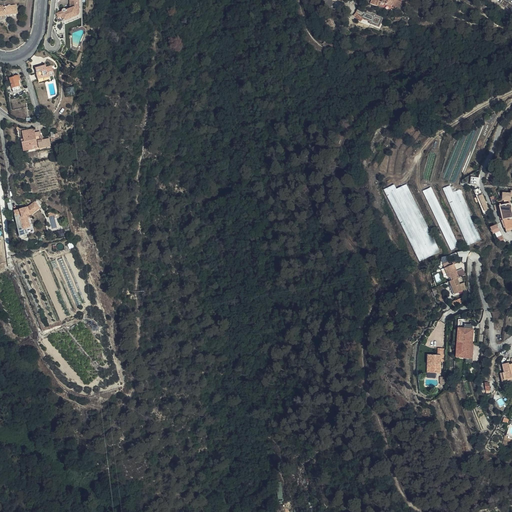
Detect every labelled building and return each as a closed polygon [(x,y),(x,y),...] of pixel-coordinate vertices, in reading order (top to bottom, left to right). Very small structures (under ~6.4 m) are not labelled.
[(77,0),(70,0),(70,1),(69,0),(69,8),(65,10),(65,9),(64,9),(63,9),(62,10),(62,11),(56,14),(58,18),(61,16),(63,20),(64,24),(71,21),(69,18),(77,15),(78,14),(78,13),(78,0),(77,0)] [(334,7),(331,0),(322,0),(328,10),(334,7)] [(404,2),(398,0),(395,0),(393,5),(401,8),(404,2)] [(0,16),(18,13),(17,5),(5,6),(5,3),(0,3),(0,16)] [(55,73),(53,66),(47,68),(47,65),(36,69),(39,80),(50,77),(49,74),(55,73)] [(21,90),(18,81),(20,80),(19,75),(14,77),(10,79),(14,92),(21,90)] [(470,177),(490,126),(484,123),(456,139),(440,180),(458,187),(463,174),(470,177)] [(38,142),(40,149),(53,147),(52,139),(46,140),(40,133),(35,134),(34,130),(22,132),(24,140),(22,140),(24,152),(34,151),(33,147),(37,146),(36,139),(40,138),(42,141),(38,142)] [(431,183),(438,155),(431,153),(423,181),(431,183)] [(440,252),(407,186),(397,191),(395,186),(384,191),(419,262),(440,252)] [(482,241),(460,190),(453,193),(450,187),(443,190),(468,246),(482,241)] [(460,248),(431,189),(424,192),(452,252),(460,248)] [(484,209),(489,207),(483,195),(479,197),(484,209)] [(15,210),(16,214),(19,213),(20,217),(22,224),(30,222),(29,218),(28,214),(34,213),(41,208),(36,201),(29,206),(15,210)] [(500,207),(503,221),(507,220),(509,226),(510,231),(511,230),(511,229),(511,209),(511,204),(500,207)] [(498,224),(491,226),(493,233),(500,231),(498,224)] [(463,261),(467,261),(468,251),(459,250),(458,257),(463,257),(463,261)] [(444,267),(452,265),(449,255),(442,257),(444,267)] [(83,305),(63,258),(59,259),(79,307),(83,305)] [(460,278),(457,271),(455,265),(446,269),(450,278),(452,281),(450,282),(451,286),(455,295),(463,292),(458,279),(460,278)] [(460,329),(461,360),(469,360),(469,365),(477,365),(477,359),(476,359),(476,345),(474,345),(475,330),(474,330),(474,329),(466,329),(460,329)] [(428,358),(428,369),(432,368),(432,376),(441,376),(440,364),(445,363),(444,350),(437,350),(438,358),(428,358)] [(511,364),(510,365),(509,364),(503,366),(505,374),(507,374),(508,381),(511,379),(511,364)]
